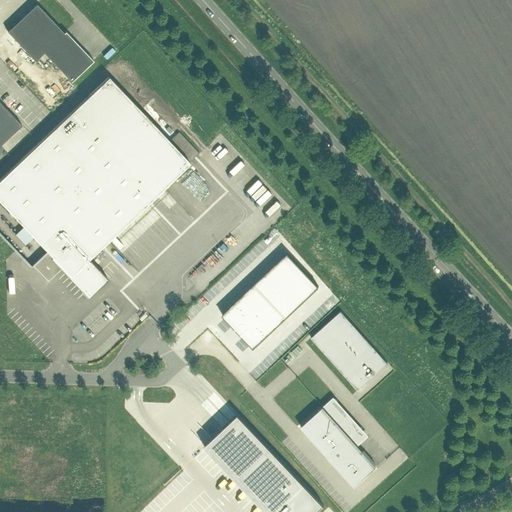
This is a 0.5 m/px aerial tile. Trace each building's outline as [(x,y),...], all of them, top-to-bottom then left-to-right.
[(36,3),(7,31),(35,60),(44,52),(71,81),(93,60),(65,31),(64,32),(36,3)] [(108,76),(0,178),(0,200),(52,255),(50,257),(88,297),(108,279),(88,258),(189,162),(108,76)] [(0,101),(0,122),(10,113),(0,101)] [(144,108),(161,126),(164,122),(148,105),(144,108)] [(10,113),(0,122),(0,144),(21,125),(10,113)] [(170,140),(190,161),(199,153),(179,132),(170,140)] [(243,183),(256,170),(252,166),(239,179),(243,183)] [(292,280),(303,270),(288,253),(277,264),(292,280)] [(292,280),(277,264),(266,274),(281,290),(292,280)] [(303,270),(292,280),(308,296),(318,286),(303,270)] [(255,284),(271,300),(281,290),(266,274),(255,284)] [(297,306),(308,296),(292,280),(281,290),(297,306)] [(255,284),(244,294),(260,311),(271,300),(255,284)] [(297,306),(281,290),(271,300),(286,317),(297,306)] [(249,321),(260,311),(244,294),(234,304),(249,321)] [(286,317),(271,300),(260,311),(275,327),(286,317)] [(249,321),(234,304),(223,315),(238,331),(249,321)] [(341,310),(311,337),(358,390),(388,363),(341,310)] [(249,321),(264,337),(275,327),(260,311),(249,321)] [(264,337),(249,321),(238,331),(254,347),(264,337)] [(300,426),(354,486),(377,466),(323,406),(300,426)] [(315,511),(324,504),(238,414),(204,446),(267,511),(315,511)] [(147,461),(157,454),(144,436),(133,443),(147,461)]
